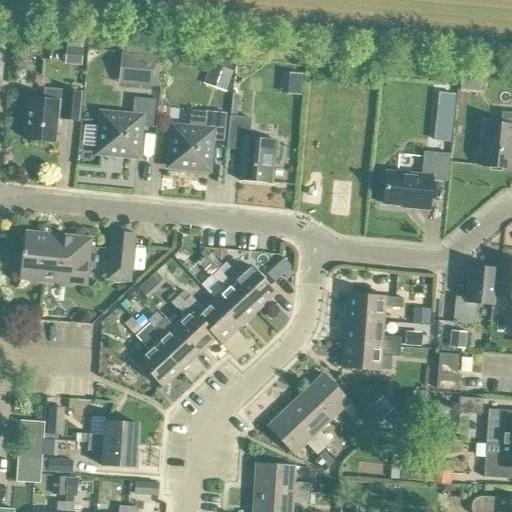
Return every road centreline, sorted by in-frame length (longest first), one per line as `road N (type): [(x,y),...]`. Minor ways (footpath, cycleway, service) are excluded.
road 1 (residential): [(0,197),(290,227),(315,242)]
road 2 (residential): [(188,511),(200,428),(305,325),(315,242)]
road 3 (residential): [(315,242),(334,252),(443,262),(511,209)]
